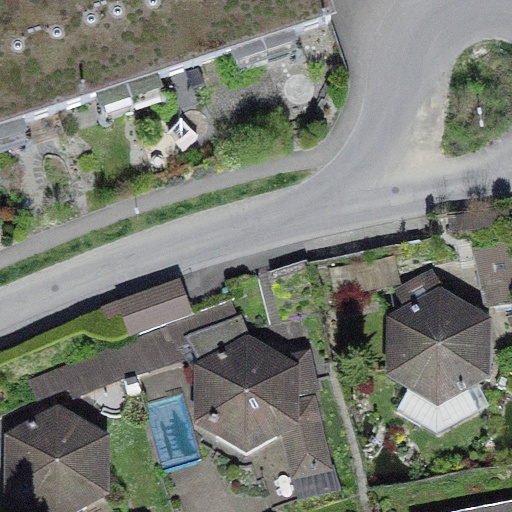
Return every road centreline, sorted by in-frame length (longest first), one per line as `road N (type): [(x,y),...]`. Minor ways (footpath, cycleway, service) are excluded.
road 1 (tertiary): [(0,316),(207,237),(391,191)]
road 2 (tertiary): [(416,48),(391,191)]
road 3 (tertiary): [(391,191),(511,173)]
